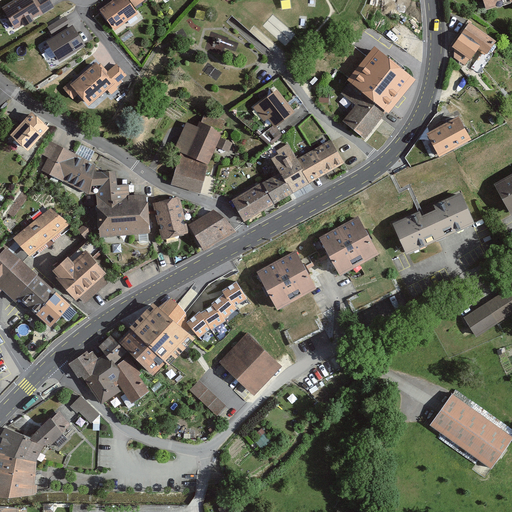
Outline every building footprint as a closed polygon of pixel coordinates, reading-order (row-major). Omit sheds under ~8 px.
[(0,12),(13,34),(56,9),(51,0),(8,0),(0,5),(0,12)] [(112,28),(135,11),(127,0),(112,0),(99,10),(112,28)] [(290,0),(287,0),(281,1),(282,10),(292,9),(290,0)] [(511,0),(482,0),(485,10),(511,1),(511,0)] [(57,69),(86,52),(67,19),(49,29),(54,38),(43,45),(57,69)] [(495,38),(467,19),(459,32),(476,44),(487,51),(495,38)] [(451,44),(469,55),(476,44),(459,32),(451,44)] [(350,82),(385,110),(389,113),(417,79),(374,43),(355,66),(346,58),(336,70),(350,82)] [(105,71),(95,59),(62,87),(71,98),(77,93),(87,104),(105,88),(110,93),(119,85),(116,83),(126,74),(115,62),(105,71)] [(353,104),(341,119),(364,137),(385,110),(350,82),(341,94),(353,104)] [(274,125),(294,110),(276,87),(253,106),(263,119),(266,116),(274,125)] [(47,124),(29,108),(8,132),(26,148),(47,124)] [(457,112),(424,130),(436,151),(469,133),(457,112)] [(227,123),(206,114),(202,122),(199,121),(197,126),(186,121),(173,150),(208,165),(215,146),(228,152),(232,143),(220,138),(227,123)] [(274,138),(280,133),(274,125),(267,129),(274,138)] [(273,171),(228,197),(243,223),(345,165),(331,141),(295,161),(287,147),(276,153),(271,146),(262,151),(273,171)] [(149,233),(147,194),(128,195),(127,184),(115,185),(114,172),(96,172),(97,166),(49,143),(43,157),(48,160),(42,172),(89,195),(96,194),(99,236),(149,233)] [(200,191),(208,165),(179,156),(171,183),(200,191)] [(511,169),(493,181),(510,210),(511,208),(511,169)] [(475,221),(460,189),(418,207),(390,219),(405,252),(437,238),(475,221)] [(186,231),(178,196),(152,201),(160,237),(186,231)] [(69,222),(48,205),(12,234),(28,254),(69,222)] [(223,214),(212,208),(189,223),(204,247),(233,229),(223,214)] [(367,229),(359,213),(317,235),(337,273),(379,252),(367,229)] [(0,246),(0,287),(14,301),(16,299),(50,329),(73,303),(5,242),(0,246)] [(103,270),(84,248),(72,259),(67,253),(50,268),(55,274),(54,275),(74,298),(76,295),(84,304),(106,284),(98,275),(103,270)] [(315,285),(295,248),(256,269),(276,306),(315,285)] [(179,317),(194,333),(202,337),(248,299),(237,276),(199,293),(179,317)] [(511,312),(511,287),(510,285),(463,316),(476,336),(511,312)] [(168,288),(158,300),(179,317),(199,293),(190,286),(180,298),(168,288)] [(158,300),(152,295),(127,324),(130,325),(164,357),(169,361),(194,333),(179,317),(158,300)] [(164,357),(130,325),(117,339),(151,371),(164,357)] [(281,365),(246,332),(218,362),(232,375),(253,394),(281,365)] [(122,350),(108,333),(96,343),(110,360),(122,350)] [(85,351),(68,362),(77,376),(80,374),(99,403),(119,389),(113,381),(117,380),(129,399),(146,388),(127,359),(112,369),(105,357),(96,362),(91,353),(87,355),(85,351)] [(228,406),(201,376),(188,387),(215,417),(228,406)] [(511,438),(451,394),(429,424),(491,468),(511,438)] [(77,397),(70,405),(91,422),(90,431),(98,432),(100,415),(77,397)] [(60,411),(29,438),(44,444),(46,443),(68,424),(60,411)] [(4,428),(0,434),(0,452),(36,463),(44,444),(29,438),(4,428)] [(0,494),(35,495),(36,463),(0,452),(0,494)]
